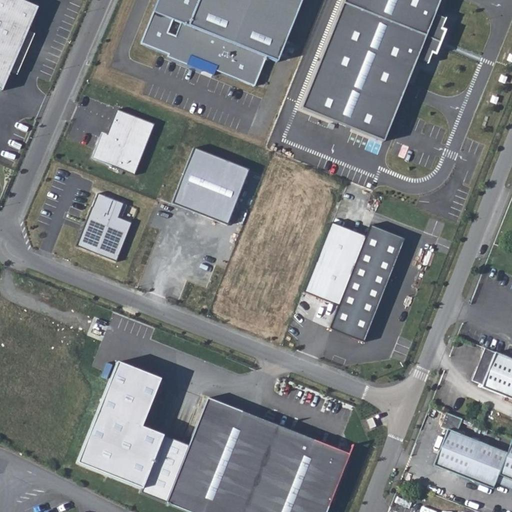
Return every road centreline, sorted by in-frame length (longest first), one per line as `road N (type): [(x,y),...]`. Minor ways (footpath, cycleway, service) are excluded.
road 1 (unclassified): [(104,0),(14,206),(15,246),(407,408)]
road 2 (unclassified): [(511,150),(407,408)]
road 3 (unknown): [(114,511),(37,476),(18,478),(0,499)]
